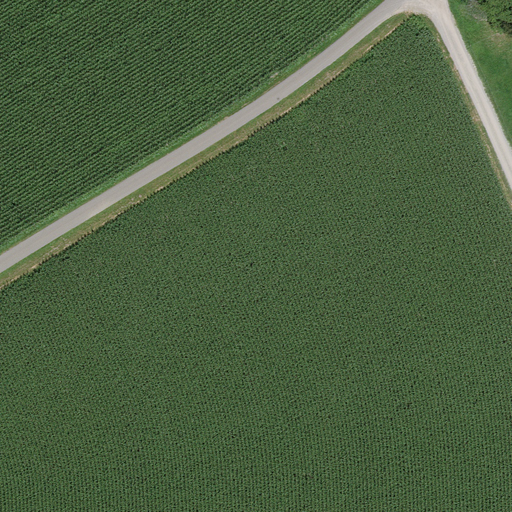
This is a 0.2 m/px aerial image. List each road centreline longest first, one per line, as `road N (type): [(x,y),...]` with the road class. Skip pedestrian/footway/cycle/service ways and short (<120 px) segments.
road 1 (unclassified): [(0,267),(287,91),(404,0)]
road 2 (track): [(435,0),(511,168)]
